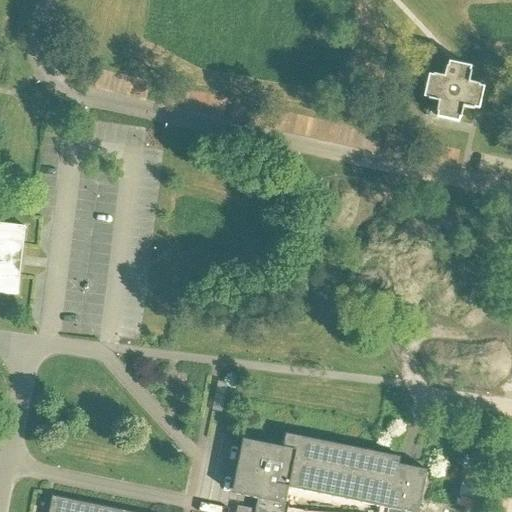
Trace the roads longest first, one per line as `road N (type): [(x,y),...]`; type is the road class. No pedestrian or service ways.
road 1 (residential): [(47,0),(38,42),(50,84),(511,190)]
road 2 (unclassified): [(0,499),(26,347),(0,344)]
